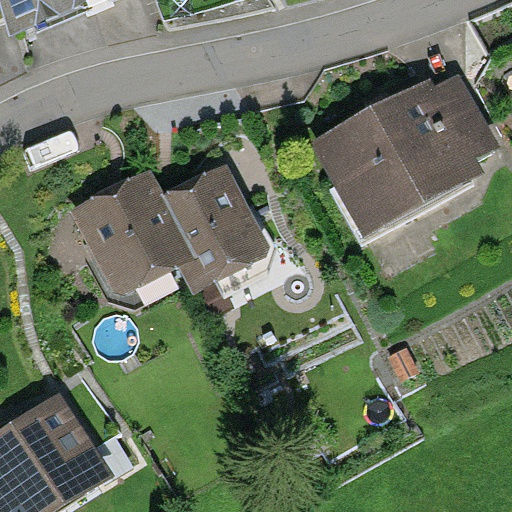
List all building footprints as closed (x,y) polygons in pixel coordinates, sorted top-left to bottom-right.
[(114,0),(10,0),(25,36),(114,0)] [(442,103),(436,94),(330,160),(389,253),(494,187),(483,168),(502,156),(461,90),(442,103)] [(236,183),(170,218),(198,269),(217,304),(282,269),(236,183)] [(170,218),(154,188),(86,225),(129,305),(198,269),(170,218)] [(44,511),(116,465),(64,387),(0,429),(0,493),(12,511),(44,511)]
